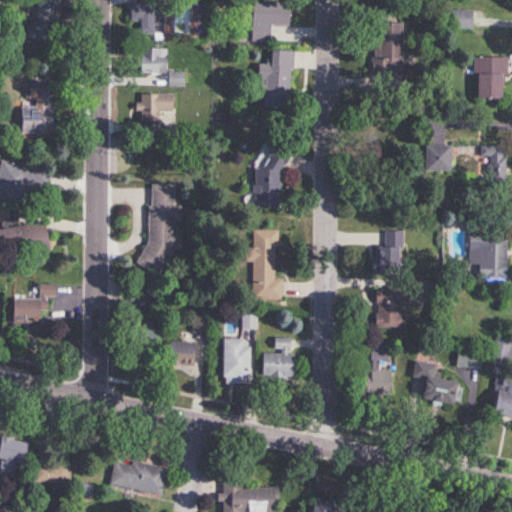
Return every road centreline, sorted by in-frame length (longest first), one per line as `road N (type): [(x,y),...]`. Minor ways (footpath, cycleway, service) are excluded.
road 1 (tertiary): [(511,488),(0,382)]
road 2 (residential): [(324,452),(335,0)]
road 3 (residential): [(105,407),(105,0)]
